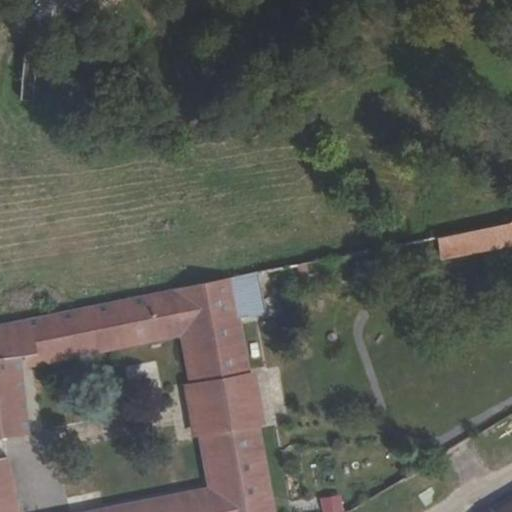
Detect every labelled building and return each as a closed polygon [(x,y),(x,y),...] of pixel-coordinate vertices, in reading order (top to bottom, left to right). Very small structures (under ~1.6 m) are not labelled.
[(511,220),(437,231),(441,258),(511,247),(511,220)] [(262,316),(254,271),(201,281),(0,322),(0,435),(23,433),(15,353),(20,352),(22,358),(170,328),(168,319),(191,314),(194,331),(188,332),(198,381),(232,374),(222,325),(229,323),(262,316)] [(189,383),(198,381),(188,332),(194,331),(191,314),(168,319),(170,328),(178,326),(179,331),(189,383)] [(240,372),(229,323),(222,325),(232,374),(240,372)] [(243,423),(232,374),(198,381),(209,430),(243,423)] [(250,422),(243,423),(253,472),(260,470),(250,422)] [(268,511),(260,470),(253,472),(243,423),(209,430),(219,479),(225,477),(229,495),(181,505),(180,496),(106,511),(14,511),(12,501),(18,499),(8,457),(0,458),(0,511),(268,511)] [(219,479),(209,430),(200,432),(213,489),(180,496),(181,505),(229,495),(225,477),(219,479)] [(318,511),(334,511),(341,511),(338,496),(317,501),(318,511)] [(511,511),(511,500),(492,511),(511,511)]
